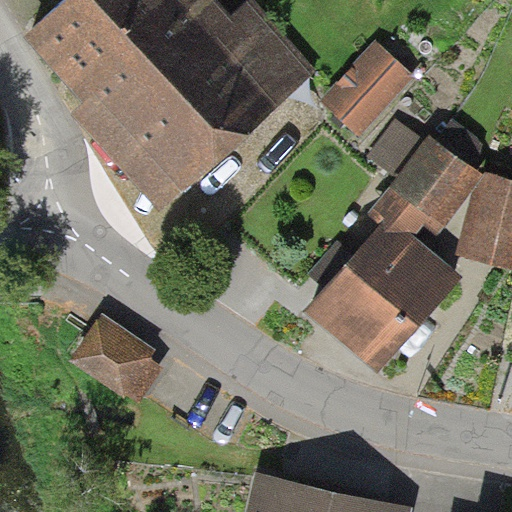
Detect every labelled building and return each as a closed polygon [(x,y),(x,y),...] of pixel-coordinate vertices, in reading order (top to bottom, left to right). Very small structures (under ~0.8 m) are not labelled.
[(240,0),(218,19),(202,0),(61,0),(14,41),(158,211),(320,73),(258,0),(240,0)] [(411,81),(372,44),(314,105),(353,142),(411,81)] [(434,236),(483,176),(426,135),(365,214),(377,223),(306,316),(383,375),(459,277),(410,240),(421,226),(434,236)] [(511,184),(483,176),(454,258),(511,272),(511,184)] [(161,366),(96,318),(64,361),(129,409),(161,366)] [(389,511),(243,480),(235,511),(389,511)]
